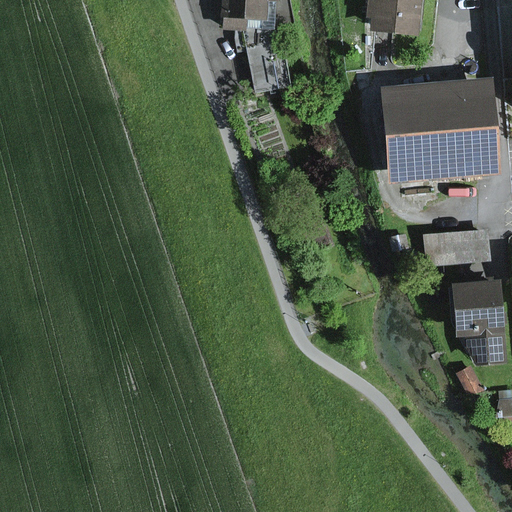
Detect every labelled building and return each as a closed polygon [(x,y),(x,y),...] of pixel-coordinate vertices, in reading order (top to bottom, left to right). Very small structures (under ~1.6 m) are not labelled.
[(285,0),(226,0),(226,17),(273,19),(274,0),(286,1),(285,0)] [(426,0),(373,0),(372,30),(424,34),(426,0)] [(253,65),(258,91),(288,86),(284,59),(253,65)] [(497,74),(383,85),(392,182),(506,172),(497,74)] [(489,260),(486,230),(423,236),(426,267),(489,260)] [(511,333),(508,280),(458,283),(462,338),(470,337),(472,367),(511,364),(511,333)]
